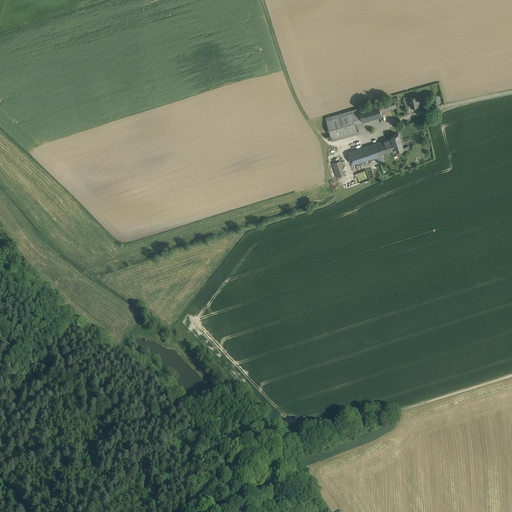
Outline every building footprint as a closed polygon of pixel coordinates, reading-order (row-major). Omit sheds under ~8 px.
[(417,96),(409,98),(412,107),(420,105),(419,100),(418,101),(417,96)] [(394,98),(379,103),(381,111),(396,107),(394,98)] [(379,103),(359,108),(361,117),(362,122),(382,116),(381,111),(379,103)] [(359,108),(351,111),(353,119),(361,117),(359,108)] [(351,111),(326,118),(330,132),(355,125),(353,119),(351,111)] [(355,125),(330,132),(333,140),(357,133),(355,125)] [(404,149),(398,133),(391,135),(396,150),(397,152),(404,149)] [(392,137),(349,152),(353,165),(396,150),(392,137)] [(340,161),(332,164),(337,178),(345,175),(340,161)] [(366,170),(357,174),(360,183),(370,180),(366,170)] [(355,188),(355,184),(353,181),(351,181),(348,181),(345,183),(344,186),(345,190),(346,191),(350,192),(352,192),(355,190),(355,188)]
